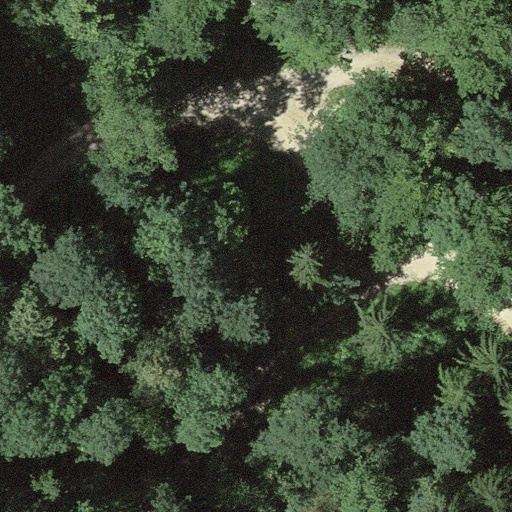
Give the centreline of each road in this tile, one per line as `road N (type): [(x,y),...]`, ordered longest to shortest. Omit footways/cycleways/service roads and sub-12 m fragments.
road 1 (track): [(0,242),(40,174),(69,149),(261,76),(415,253)]
road 2 (track): [(245,511),(237,464),(254,380),(285,341),(415,253)]
road 3 (track): [(261,76),(390,49),(511,60)]
road 4 (track): [(415,253),(511,330)]
